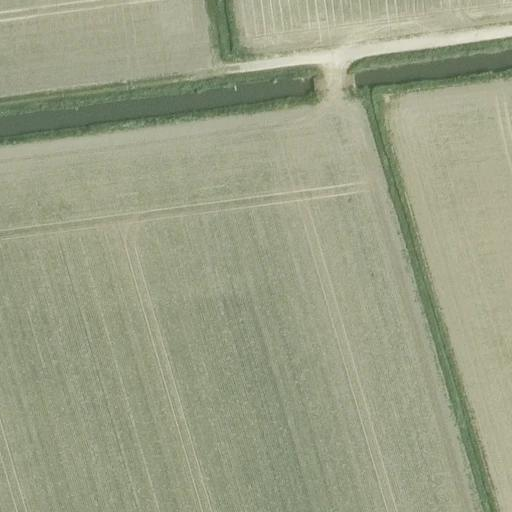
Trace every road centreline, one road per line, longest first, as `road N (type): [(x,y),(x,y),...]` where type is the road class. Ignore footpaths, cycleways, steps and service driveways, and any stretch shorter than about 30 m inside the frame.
road 1 (track): [(222,69),(511,31)]
road 2 (track): [(222,69),(0,103)]
